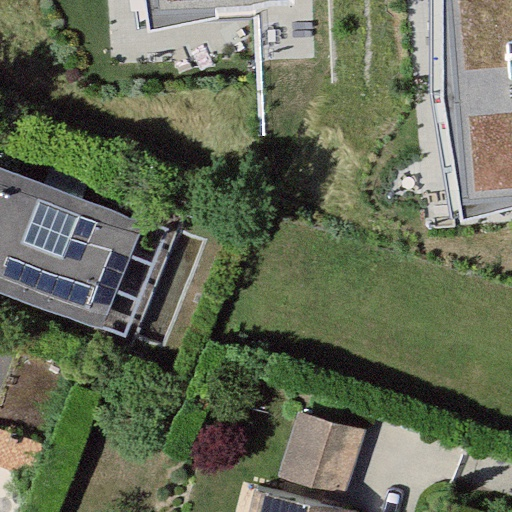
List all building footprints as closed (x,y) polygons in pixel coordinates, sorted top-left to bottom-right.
[(293,0),(156,0),(157,13),(294,6),(293,0)] [(511,0),(450,0),(468,203),(511,199),(511,0)] [(0,265),(109,310),(140,228),(0,173),(0,265)] [(88,368),(38,347),(4,430),(55,451),(88,368)] [(294,401),(269,481),(340,499),(362,424),(294,401)] [(349,511),(352,502),(340,499),(269,481),(251,477),(242,511),(349,511)]
